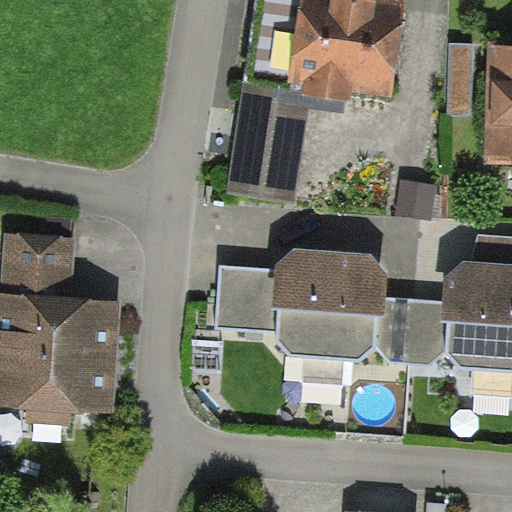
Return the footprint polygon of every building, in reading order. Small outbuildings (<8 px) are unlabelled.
[(364,0),(259,0),(247,81),(313,90),(388,102),(403,6),(364,0)] [(473,49),(452,48),(450,118),(470,119),(473,49)] [(511,48),(489,48),(487,161),(511,161),(511,48)] [(313,90),(247,81),(231,191),(297,201),(313,90)] [(435,187),(406,184),(402,218),(431,221),(435,187)] [(77,240),(7,234),(0,320),(0,403),(110,413),(120,302),(72,298),(77,240)] [(468,268),(511,270),(511,239),(480,237),(475,251),(468,268)] [(280,333),(279,344),(293,357),(361,363),(375,349),(379,300),(381,272),(368,260),(299,256),(284,272),(280,333)] [(284,272),(252,270),(222,268),(218,329),(280,333),(284,272)] [(511,270),(468,268),(454,279),(451,305),(446,354),(462,369),(511,372),(511,270)] [(414,302),(379,300),(375,349),(391,365),(410,366),(432,368),(446,354),(447,353),(451,305),(414,302)]
